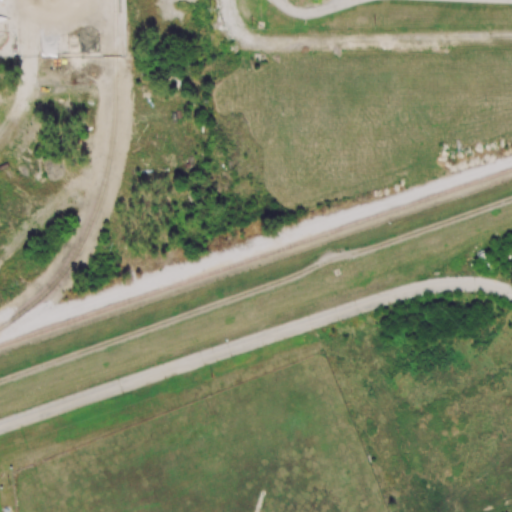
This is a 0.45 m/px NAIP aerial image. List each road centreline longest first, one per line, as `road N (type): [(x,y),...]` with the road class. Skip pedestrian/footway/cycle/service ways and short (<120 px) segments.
road 1 (residential): [(511,293),(421,289),(0,427)]
road 2 (residential): [(511,37),(262,42),(237,33),(224,0)]
